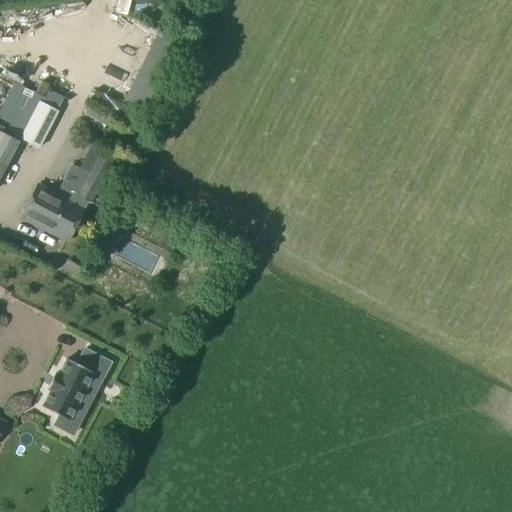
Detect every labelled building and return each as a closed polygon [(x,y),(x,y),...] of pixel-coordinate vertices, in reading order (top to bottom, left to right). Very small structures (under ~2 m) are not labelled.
[(57,112),(64,100),(45,91),(42,98),(39,103),(56,112),(57,112)] [(131,108),(95,91),(90,102),(125,119),(131,108)] [(56,112),(39,103),(20,140),(39,149),(57,112),(56,112)] [(110,117),(87,106),(83,115),(106,126),(110,117)] [(0,133),(0,179),(18,143),(0,133)] [(89,145),(75,173),(85,178),(76,196),(84,201),(91,204),(114,157),(89,145)] [(37,184),(19,219),(66,243),(84,209),(78,205),(80,202),(83,204),(84,201),(76,196),(75,195),(71,202),(37,184)] [(0,262),(6,265),(19,237),(0,227),(0,262)] [(49,391),(41,407),(40,408),(77,427),(77,426),(77,425),(78,422),(79,422),(85,410),(101,380),(102,379),(65,360),(65,361),(57,377),(55,376),(55,375),(54,375),(46,390),(49,391)]
